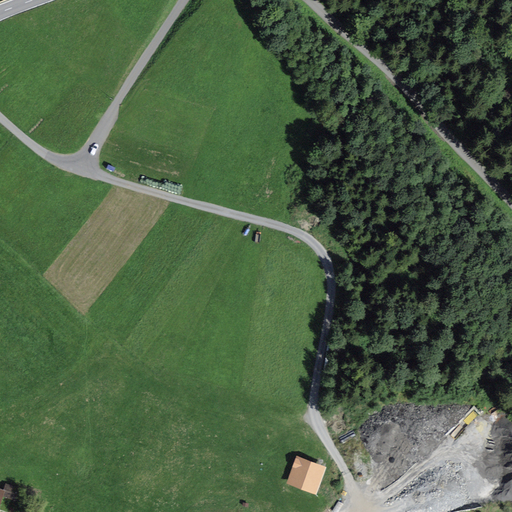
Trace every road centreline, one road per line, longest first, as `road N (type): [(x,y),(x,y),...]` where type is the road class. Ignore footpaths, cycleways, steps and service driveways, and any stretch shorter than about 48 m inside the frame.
road 1 (unclassified): [(511,201),(308,0)]
road 2 (unclassified): [(184,0),(79,167)]
